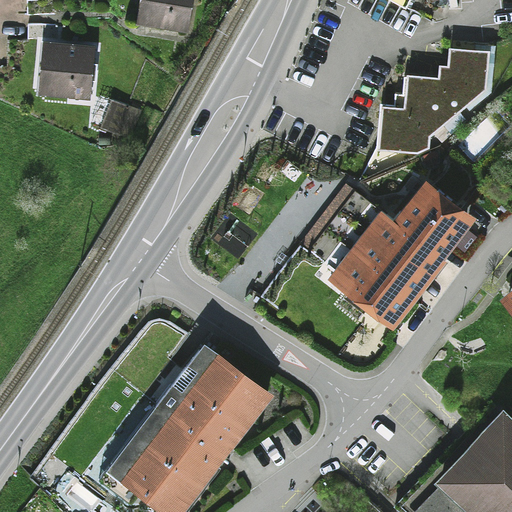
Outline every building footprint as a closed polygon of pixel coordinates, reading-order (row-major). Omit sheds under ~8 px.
[(27,0),(27,14),(57,14),(56,0),(27,0)] [(189,0),(148,0),(145,20),(185,26),(189,0)] [(28,24),(28,38),(58,39),(58,24),(28,24)] [(91,49),(51,45),(47,90),(87,94),(91,49)] [(392,129),(390,148),(417,150),(427,146),(428,134),(484,88),(487,52),(451,49),(450,66),(442,65),(440,78),(404,75),(403,93),(395,92),(393,109),(386,109),(384,129),(392,129)] [(387,213),(340,275),(353,285),(343,297),(363,313),(373,301),(391,315),(466,216),(428,187),(407,214),(400,209),(393,218),(387,213)] [(336,196),(301,241),(325,260),(360,214),(336,196)] [(55,502),(74,476),(77,479),(188,335),(162,320),(155,320),(147,325),(96,390),(32,478),(55,502)] [(131,502),(142,488),(172,511),(175,511),(268,392),(216,353),(139,453),(126,442),(99,477),(131,502)] [(468,448),(407,511),(511,511),(511,420),(503,412),(470,449),(468,448)]
